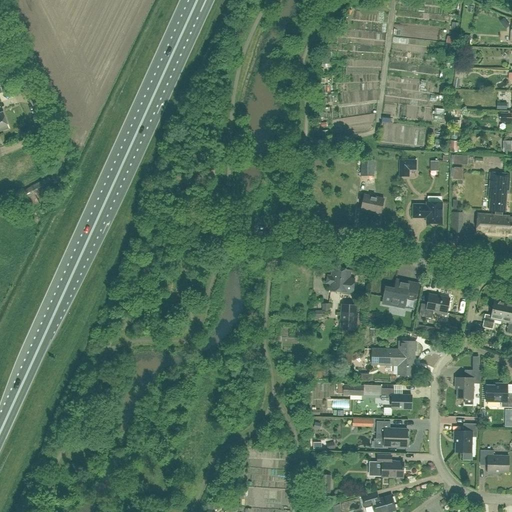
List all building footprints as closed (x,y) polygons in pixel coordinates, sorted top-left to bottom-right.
[(343,104),(355,104),(355,94),(343,94),(343,104)] [(437,120),(444,119),(443,109),(436,110),(437,120)] [(393,143),(395,128),(388,127),(386,142),(393,143)] [(462,141),(450,141),(451,153),(463,152),(462,141)] [(511,141),(510,141),(503,141),(502,152),(510,152),(511,152),(511,141)] [(487,166),(505,166),(505,155),(487,155),(487,166)] [(374,176),(374,160),(361,160),(361,176),(374,176)] [(416,160),(399,160),(399,177),(409,177),(409,170),(416,170),(416,160)] [(496,216),(477,214),(476,234),(507,236),(507,235),(511,235),(511,218),(509,218),(509,216),(501,216),(501,212),(503,212),(504,194),(505,194),(506,194),(506,190),(508,191),(509,175),(489,173),(487,198),(492,199),(491,211),(497,211),(496,216)] [(53,185),(48,177),(21,192),(25,200),(53,185)] [(383,199),(364,195),(360,210),(380,215),(383,199)] [(442,203),(426,203),(426,205),(413,205),(412,218),(426,218),(426,224),(441,224),(442,203)] [(465,232),(465,213),(455,213),(455,231),(465,232)] [(332,268),(329,285),(329,291),(352,294),(354,279),(349,278),(351,270),(332,268)] [(418,284),(400,281),(398,290),(385,288),(382,304),(403,309),(405,298),(415,300),(418,284)] [(449,299),(428,295),(426,305),(420,304),(418,316),(432,318),(433,312),(437,312),(437,314),(446,315),(449,299)] [(501,321),(505,302),(494,300),(490,316),(484,315),(481,327),(492,330),(494,320),(501,321)] [(511,303),(505,302),(501,321),(508,323),(506,333),(511,333),(511,303)] [(421,325),(419,331),(431,334),(433,328),(421,325)] [(415,342),(401,342),(401,350),(372,349),(371,365),(398,366),(398,375),(413,376),(414,359),(411,359),(411,351),(415,351),(415,342)] [(480,371),(464,371),(464,378),(455,378),(455,385),(457,386),(456,399),(465,399),(464,405),(472,405),(473,384),(480,384),(480,371)] [(343,396),(353,396),(353,384),(338,384),(338,394),(343,394),(343,396)] [(363,385),(353,384),(353,396),(363,396),(363,385)] [(507,384),(499,384),(499,386),(486,386),(485,402),(501,402),(501,407),(511,407),(511,393),(506,393),(507,384)] [(393,389),(381,389),(380,401),(391,401),(391,409),(411,409),(411,396),(393,395),(393,389)] [(389,422),(376,421),(375,439),(383,440),(383,446),(406,447),(407,430),(389,429),(389,422)] [(477,425),(463,424),(463,432),(454,431),(453,439),(455,439),(455,452),(471,453),(471,437),(476,437),(477,425)] [(493,451),(480,451),(479,465),(487,465),(487,474),(494,474),(494,472),(508,472),(508,457),(492,456),(493,451)] [(391,456),(377,455),(376,463),(369,463),(369,476),(381,476),(381,477),(402,478),(403,462),(391,462),(391,456)] [(321,491),(332,492),(333,475),(322,475),(321,491)] [(373,511),(389,511),(395,511),(391,495),(378,499),(376,492),(361,496),(364,508),(372,505),(373,511)]
